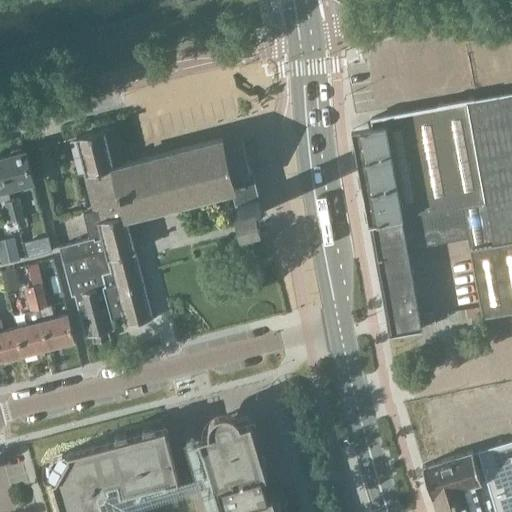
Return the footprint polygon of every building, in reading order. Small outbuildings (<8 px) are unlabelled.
[(511,308),(511,91),(467,99),(376,115),(370,116),(370,117),(372,125),(351,129),(368,221),(463,204),(468,235),(482,314),(511,308)] [(117,125),(76,135),(86,172),(123,163),(123,162),(118,143),(121,142),(117,125)] [(75,293),(75,292),(103,285),(112,317),(122,314),(125,324),(153,317),(132,235),(143,232),(137,210),(234,185),(242,218),(261,213),(246,156),(240,132),(123,162),(123,163),(86,173),(95,208),(83,211),(90,236),(59,244),(72,293),(75,293)] [(55,171),(47,143),(47,142),(34,146),(42,175),(55,171)] [(33,180),(25,148),(21,149),(20,147),(10,147),(11,152),(0,155),(8,187),(33,180)] [(0,188),(8,187),(0,155),(0,188)] [(7,211),(20,207),(18,197),(4,200),(7,211)] [(407,246),(468,235),(463,204),(368,221),(368,223),(370,222),(389,329),(388,330),(388,331),(422,325),(422,324),(436,321),(433,310),(419,313),(407,246)] [(20,207),(7,211),(10,221),(23,217),(20,207)] [(19,259),(16,249),(15,242),(0,245),(0,258),(1,263),(19,259)] [(28,298),(44,294),(41,282),(25,286),(28,298)] [(75,292),(75,293),(86,335),(92,333),(94,341),(111,337),(109,329),(115,327),(112,317),(103,285),(75,292)] [(49,345),(75,338),(68,312),(55,315),(52,304),(47,305),(44,294),(28,298),(31,309),(38,307),(42,319),(49,345)] [(23,351),(49,345),(42,319),(38,307),(31,309),(26,311),(28,322),(17,325),(23,351)] [(486,333),(511,328),(511,321),(511,317),(484,322),(486,333)] [(0,357),(23,351),(17,325),(3,329),(0,318),(0,357)] [(268,492),(262,472),(266,471),(262,457),(267,455),(264,443),(258,444),(248,411),(236,415),(235,413),(234,412),(231,411),(229,410),(226,409),(225,409),(221,409),(218,410),(217,411),(215,412),(214,413),(213,414),(212,415),(211,416),(210,417),(209,419),(208,420),(208,422),(208,424),(208,425),(208,427),(208,428),(209,430),(199,433),(222,511),(278,511),(276,505),(282,503),(278,491),(273,493),(272,490),(268,492)] [(120,493),(178,478),(165,425),(156,428),(154,422),(142,426),(143,431),(128,435),(127,430),(114,433),(116,438),(67,451),(68,455),(55,477),(52,478),(62,511),(118,511),(115,501),(103,505),(100,496),(104,495),(109,487),(108,483),(117,481),(120,493)] [(473,449),(422,464),(431,494),(433,493),(438,511),(511,511),(511,437),(478,448),(473,450),(473,449)] [(101,511),(277,511),(264,468),(215,483),(210,468),(98,501),(101,511)]
